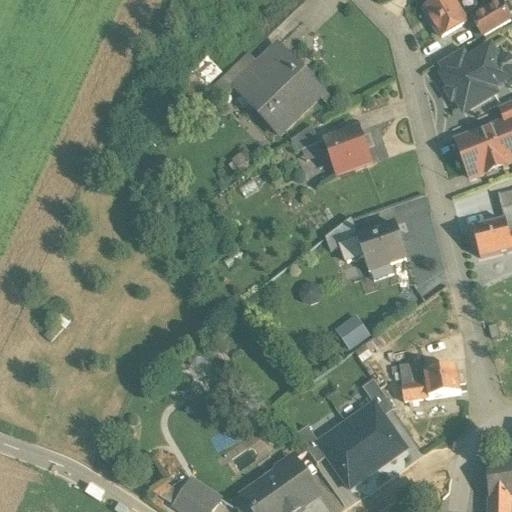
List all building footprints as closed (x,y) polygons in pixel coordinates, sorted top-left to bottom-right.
[(465,25),(449,0),(444,0),(438,4),(432,4),(429,5),(427,10),(424,12),(440,40),(465,25)] [(499,6),(472,22),(483,41),(510,25),(499,6)] [(278,50),(259,67),(268,76),(286,59),(278,50)] [(444,77),(443,78),(464,113),(494,96),(492,92),(493,88),(502,82),(506,82),(511,79),(511,77),(511,64),(508,62),(503,61),(498,62),(497,63),(490,51),(469,63),(444,77)] [(463,52),(438,67),(444,77),(469,63),(463,52)] [(317,97),(285,63),(288,60),(286,59),(268,76),(259,67),(234,90),(277,137),(321,96),(320,95),(317,97)] [(233,85),(218,70),(192,97),(207,112),(233,85)] [(511,105),(500,111),(506,124),(511,122),(511,105)] [(511,122),(506,124),(456,144),(470,181),(487,175),(487,176),(505,169),(504,168),(511,164),(511,122)] [(318,147),(312,128),(291,142),(295,155),(318,147)] [(359,131),(324,143),(336,178),(371,165),(359,131)] [(511,193),(498,197),(502,213),(511,210),(511,193)] [(325,240),(329,252),(341,248),(357,242),(356,240),(350,221),(325,240)] [(506,223),(473,231),(480,260),(511,252),(511,248),(509,236),(506,223)] [(392,227),(356,240),(357,242),(341,248),(346,264),(363,258),(368,274),(404,262),(392,227)] [(336,331),(349,350),(369,338),(356,318),(336,331)] [(456,371),(425,375),(427,385),(429,400),(460,396),(456,371)] [(375,406),(384,419),(394,412),(373,383),(363,390),(375,406)] [(427,385),(402,388),(404,404),(429,400),(427,385)] [(384,419),(375,406),(346,425),(378,471),(406,452),(384,419)] [(378,471),(346,425),(318,445),(328,459),(349,491),(378,471)] [(317,467),(328,459),(318,445),(307,429),(296,436),(317,467)] [(294,461),(242,498),(244,501),(242,503),(240,506),(239,509),(239,511),(301,511),(303,511),(302,510),(315,501),(316,493),(294,461)] [(511,464),(487,468),(489,498),(508,495),(511,494),(511,464)] [(212,511),(220,501),(191,482),(174,508),(180,511),(212,511)] [(507,511),(508,495),(489,498),(488,511),(507,511)]
